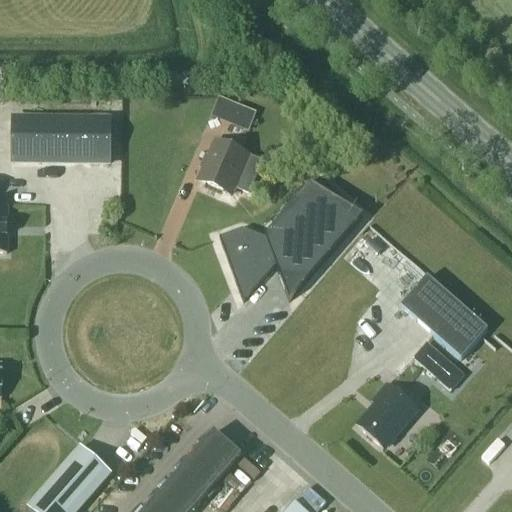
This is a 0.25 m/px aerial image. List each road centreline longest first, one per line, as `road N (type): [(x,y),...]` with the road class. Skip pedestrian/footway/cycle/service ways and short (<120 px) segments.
road 1 (unclassified): [(154,265),(122,258),(75,275),(50,317),(50,351),(77,392),(124,408),(156,400),(191,365)]
road 2 (primary): [(511,164),(324,0)]
road 3 (unclassified): [(367,511),(191,365)]
